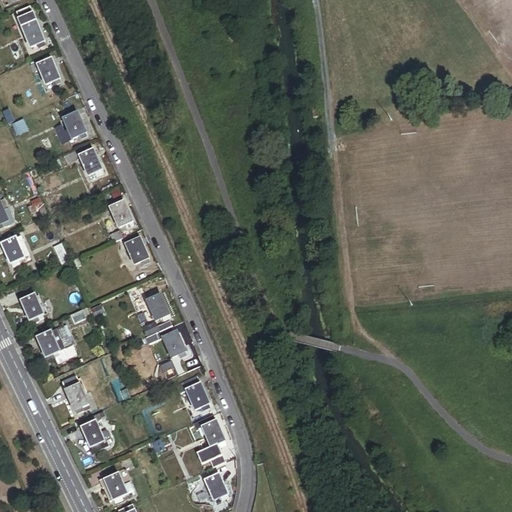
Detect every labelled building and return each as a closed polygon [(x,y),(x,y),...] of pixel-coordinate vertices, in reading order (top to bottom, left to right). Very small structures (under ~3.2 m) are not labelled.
[(42,44),(43,43),(35,24),(21,31),(29,50),(36,47),(38,50),(43,48),(42,44)] [(57,80),(58,80),(50,62),(37,68),(45,87),(52,84),(54,88),(59,85),(57,80)] [(83,134),(84,133),(76,114),(62,121),(71,139),(77,136),(79,140),(85,138),(83,134)] [(13,125),(18,136),(27,132),(21,121),(13,125)] [(61,144),(67,141),(62,130),(56,133),(61,144)] [(80,160),(79,157),(83,155),(81,151),(73,154),(77,161),(80,160)] [(99,172),(101,171),(92,152),(83,155),(79,157),(80,160),(88,177),(94,174),(95,178),(101,175),(99,172)] [(67,166),(77,161),(73,154),(64,159),(67,166)] [(40,218),(45,216),(38,199),(30,203),(32,206),(35,205),(40,218)] [(3,230),(13,226),(7,212),(5,210),(2,203),(0,203),(0,206),(7,224),(1,227),(3,230)] [(130,223),(132,222),(123,204),(109,210),(118,229),(125,226),(127,230),(132,227),(130,223)] [(112,244),(122,239),(119,231),(108,236),(112,244)] [(123,241),(126,246),(139,240),(137,235),(123,241)] [(23,260),(29,258),(21,239),(15,242),(23,260)] [(146,261),(148,260),(139,240),(126,246),(134,265),(140,262),(142,266),(147,264),(146,261)] [(17,263),(23,260),(15,242),(1,248),(10,270),(18,267),(17,263)] [(61,267),(69,264),(60,245),(53,248),(61,267)] [(72,271),(80,267),(77,260),(69,264),(72,271)] [(64,274),(72,271),(69,264),(61,267),(64,274)] [(159,296),(146,302),(153,319),(159,317),(161,321),(168,318),(166,314),(167,313),(159,296)] [(35,319),(42,316),(34,298),(20,304),(28,322),(30,321),(31,325),(37,322),(35,319)] [(151,335),(159,331),(171,326),(169,321),(157,327),(156,324),(148,328),(151,335)] [(166,338),(174,334),(171,326),(159,331),(161,337),(165,335),(166,338)] [(61,328),(49,334),(58,353),(51,356),(52,360),(54,363),(64,358),(61,351),(70,347),(61,328)] [(183,353),(185,352),(176,333),(174,334),(166,338),(165,335),(161,337),(171,358),(177,356),(178,359),(185,357),(183,353)] [(51,356),(58,353),(49,334),(36,340),(44,359),(46,359),(47,362),(52,360),(51,356)] [(172,367),(169,368),(167,364),(160,367),(163,374),(173,370),(172,367)] [(165,379),(175,375),(173,370),(163,374),(165,379)] [(178,396),(186,392),(200,386),(196,378),(175,388),(178,396)] [(206,406),(208,405),(200,386),(186,392),(194,411),(200,408),(202,412),(208,410),(206,406)] [(80,410),(88,407),(79,387),(65,393),(74,413),(75,413),(76,415),(82,413),(80,410)] [(125,400),(129,398),(126,391),(121,393),(125,400)] [(85,428),(95,424),(101,422),(98,416),(83,422),(85,428)] [(204,437),(201,430),(215,424),(211,416),(193,424),(196,432),(199,431),(202,438),(204,437)] [(97,449),(96,446),(103,443),(99,434),(95,424),(85,428),(81,430),(81,431),(80,431),(83,437),(84,437),(91,452),(97,449)] [(222,444),(224,443),(215,424),(201,430),(204,437),(210,448),(216,445),(218,450),(224,447),(222,444)] [(99,434),(103,443),(110,441),(106,431),(99,434)] [(156,454),(164,450),(159,441),(151,444),(156,454)] [(99,452),(106,449),(103,443),(96,446),(97,449),(99,452)] [(119,499),(126,496),(122,486),(118,477),(103,483),(112,502),(114,501),(115,504),(120,502),(119,499)] [(225,497),(227,496),(218,478),(204,484),(213,503),(219,500),(221,504),(227,501),(225,497)] [(108,503),(112,502),(103,483),(102,480),(99,481),(108,503)] [(126,496),(132,493),(128,483),(122,486),(126,496)]
